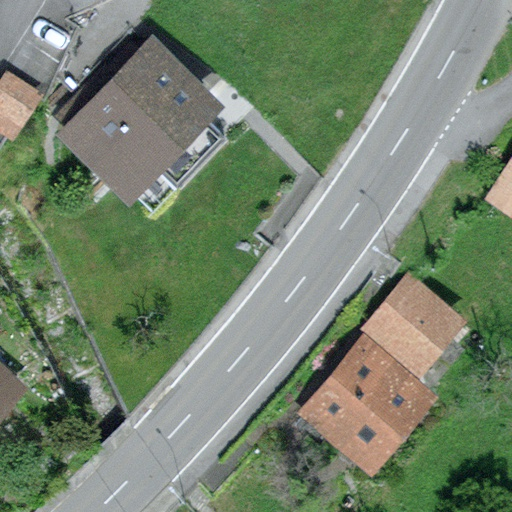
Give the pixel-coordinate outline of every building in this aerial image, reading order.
[(81,130),(128,176),(199,103),(173,78),(182,69),(160,48),(122,88),(104,71),(78,99),(95,115),(81,130)] [(0,88),(0,123),(12,131),(36,94),(8,76),(0,88)] [(511,174),(499,195),(511,203),(511,174)] [(450,316),(411,285),(376,328),(400,348),(414,361),(450,316)] [(422,386),(390,359),(400,348),(376,328),(296,426),(319,446),(330,432),(362,459),(422,386)]
